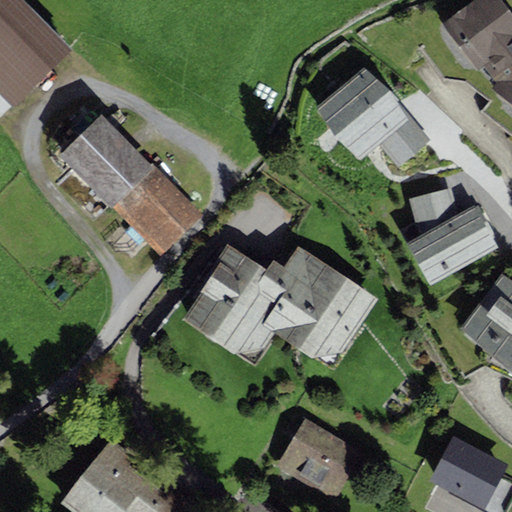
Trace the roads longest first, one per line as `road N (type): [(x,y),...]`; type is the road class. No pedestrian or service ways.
road 1 (track): [(126,313),(108,261),(47,190),(35,164),(32,140),(54,97),(99,87),(208,152),(235,179)]
road 2 (track): [(408,0),(350,26),(306,60),(268,148),(235,179)]
road 3 (track): [(235,179),(126,313)]
road 4 (track): [(126,313),(79,368),(0,429)]
